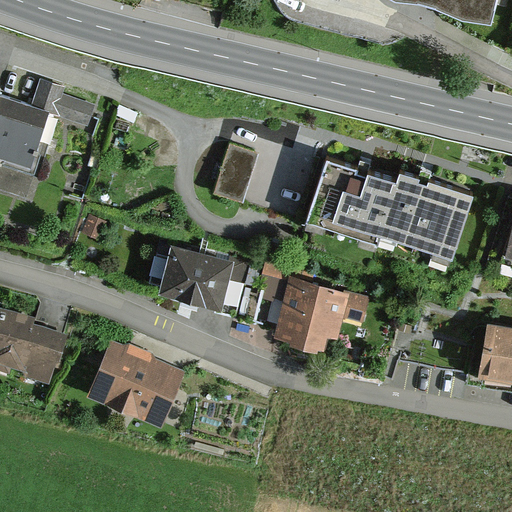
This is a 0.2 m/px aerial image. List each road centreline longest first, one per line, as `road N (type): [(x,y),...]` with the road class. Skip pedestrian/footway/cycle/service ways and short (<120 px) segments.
road 1 (residential): [(0,269),(293,380),(511,418)]
road 2 (secondary): [(18,0),(511,123)]
